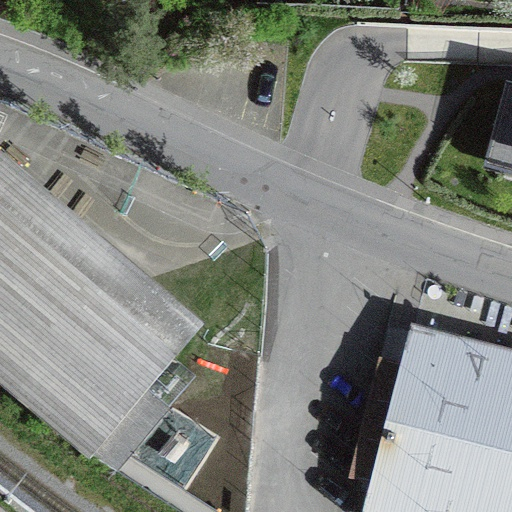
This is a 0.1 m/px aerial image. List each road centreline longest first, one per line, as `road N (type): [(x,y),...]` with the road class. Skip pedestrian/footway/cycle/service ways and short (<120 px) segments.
road 1 (residential): [(0,64),(280,194),(511,278)]
road 2 (unknown): [(383,231),(282,483)]
